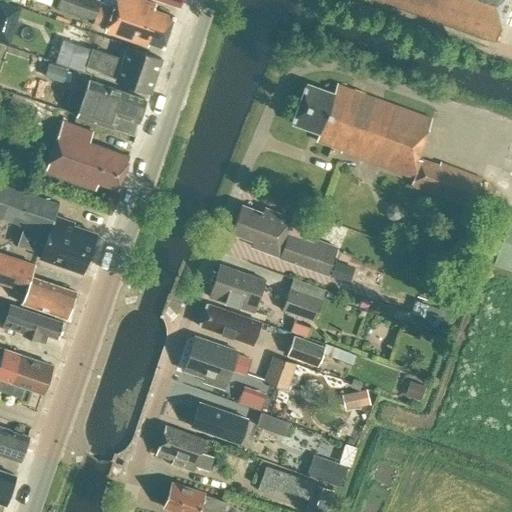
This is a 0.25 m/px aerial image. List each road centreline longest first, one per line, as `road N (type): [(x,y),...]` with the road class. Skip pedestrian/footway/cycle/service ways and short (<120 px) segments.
road 1 (tertiary): [(28,511),(211,0)]
road 2 (residential): [(125,511),(155,397),(276,92),(290,75),(316,67)]
road 3 (track): [(511,56),(348,0)]
